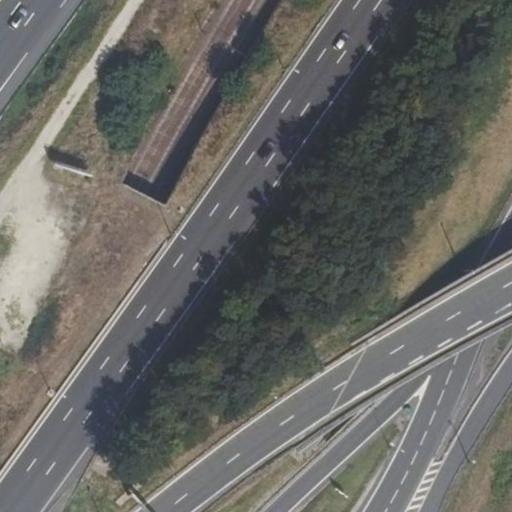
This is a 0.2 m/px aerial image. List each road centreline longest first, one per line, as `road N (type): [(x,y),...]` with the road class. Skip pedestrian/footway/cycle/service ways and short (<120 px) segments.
road 1 (motorway): [(3,511),(155,283),(364,0)]
road 2 (secondary): [(157,511),(324,390),(511,286)]
road 3 (secondary): [(459,356),(359,435),(281,511)]
road 4 (tertiary): [(459,356),(386,511)]
road 5 (tertiary): [(430,511),(511,368)]
